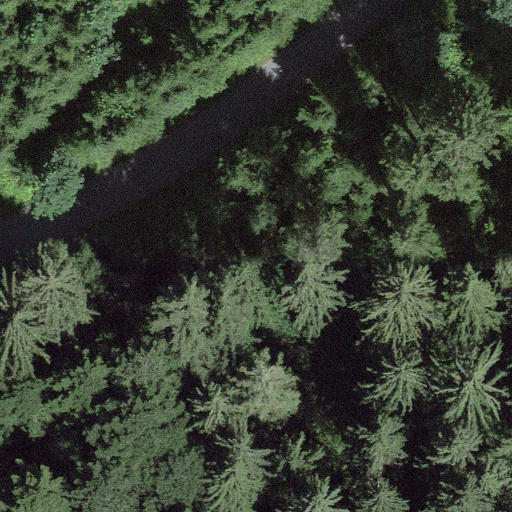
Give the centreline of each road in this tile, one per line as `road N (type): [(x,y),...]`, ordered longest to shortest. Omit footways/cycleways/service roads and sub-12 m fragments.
road 1 (track): [(0,397),(511,367)]
road 2 (unclassified): [(363,0),(253,100),(160,164),(54,219),(0,237)]
